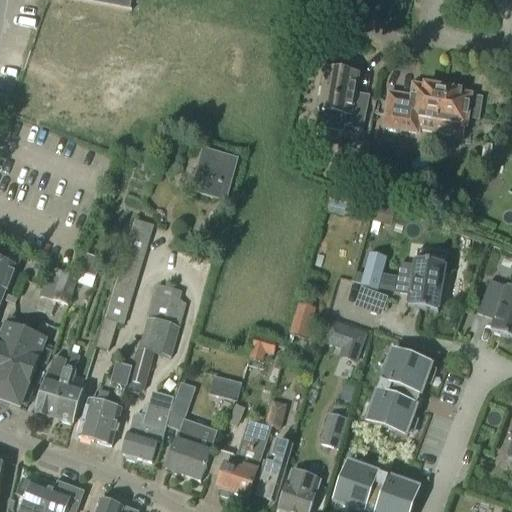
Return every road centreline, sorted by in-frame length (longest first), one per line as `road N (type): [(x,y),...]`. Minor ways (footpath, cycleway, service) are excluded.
road 1 (residential): [(0,438),(179,511)]
road 2 (residential): [(430,511),(485,362)]
